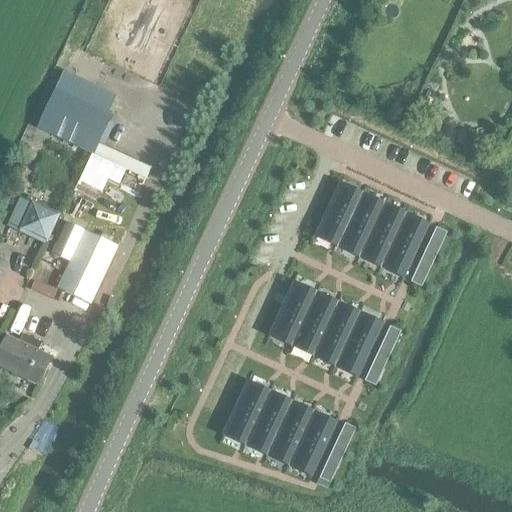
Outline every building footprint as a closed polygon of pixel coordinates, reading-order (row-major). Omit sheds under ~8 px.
[(59,88),(40,126),(97,154),(130,170),(149,179),(154,168),(135,159),(102,143),(115,115),(110,113),(93,105),(101,89),(66,72),(59,88)] [(94,156),(81,183),(104,194),(110,181),(121,186),(127,172),(94,156)] [(340,185),(328,211),(350,221),(362,196),(340,185)] [(362,196),(350,221),(372,232),(384,206),(362,196)] [(22,199),(9,227),(48,247),(62,218),(22,199)] [(384,206),(372,232),(394,242),(406,216),(384,206)] [(328,211),(316,236),(339,247),(350,221),(328,211)] [(406,216),(394,242),(417,252),(429,227),(406,216)] [(350,221),(339,247),(360,257),(372,232),(350,221)] [(60,288),(92,303),(119,246),(69,222),(55,252),(73,261),(60,288)] [(437,228),(434,235),(444,240),(448,233),(437,228)] [(372,232),(360,257),(382,267),(394,242),(372,232)] [(434,235),(430,242),(441,247),(444,240),(434,235)] [(394,242),(382,267),(405,278),(417,252),(394,242)] [(430,242),(427,249),(438,254),(441,247),(430,242)] [(427,249),(424,256),(435,261),(438,254),(427,249)] [(424,256),(421,262),(432,268),(435,261),(424,256)] [(421,262),(417,269),(428,274),(432,268),(421,262)] [(417,269),(414,276),(425,281),(428,274),(417,269)] [(414,276),(411,283),(422,288),(425,281),(414,276)] [(294,284),(282,310),(304,320),(316,295),(294,284)] [(316,295),(304,320),(326,331),(338,305),(316,295)] [(111,299),(108,306),(113,309),(117,302),(111,299)] [(338,305),(326,331),(348,341),(360,315),(338,305)] [(282,310),(270,335),(292,346),(304,320),(282,310)] [(360,315),(348,341),(371,351),(382,326),(360,315)] [(304,320),(292,346),(314,356),(326,331),(304,320)] [(391,327),(388,334),(398,339),(402,332),(391,327)] [(326,331),(314,356),(336,366),(348,341),(326,331)] [(388,334),(384,341),(395,346),(398,339),(388,334)] [(0,365),(40,384),(53,358),(39,351),(42,344),(24,335),(20,342),(8,336),(0,352),(0,365)] [(348,341),(336,366),(359,377),(371,351),(348,341)] [(384,341),(381,348),(392,353),(395,346),(384,341)] [(381,348),(378,355),(389,360),(392,353),(381,348)] [(378,355),(375,361),(386,367),(389,360),(378,355)] [(375,361),(371,368),(382,373),(386,367),(375,361)] [(371,368),(368,375),(379,380),(382,373),(371,368)] [(368,375),(365,382),(376,387),(379,380),(368,375)] [(247,383),(236,409),(258,419),(270,394),(247,383)] [(270,394),(258,419),(280,430),(292,404),(270,394)] [(292,404),(280,430),(302,440),(314,414),(292,404)] [(236,409),(224,434),(246,445),(258,419),(236,409)] [(314,414),(302,440),(324,450),(336,425),(314,414)] [(258,419),(246,445),(268,455),(280,430),(258,419)] [(346,424),(342,431),(353,436),(356,429),(346,424)] [(280,430),(268,455),(290,465),(302,440),(280,430)] [(342,431),(339,438),(350,443),(353,436),(342,431)] [(339,438),(336,445),(347,450),(350,443),(339,438)] [(302,440),(290,465),(313,476),(324,450),(302,440)] [(336,445),(333,451),(344,457),(347,450),(336,445)] [(333,451),(329,458),(340,463),(344,457),(333,451)] [(329,458),(326,465),(337,470),(340,463),(329,458)] [(326,465),(323,472),(334,477),(337,470),(326,465)] [(323,472),(320,479),(330,484),(334,477),(323,472)] [(320,479),(317,484),(327,490),(330,484),(320,479)]
